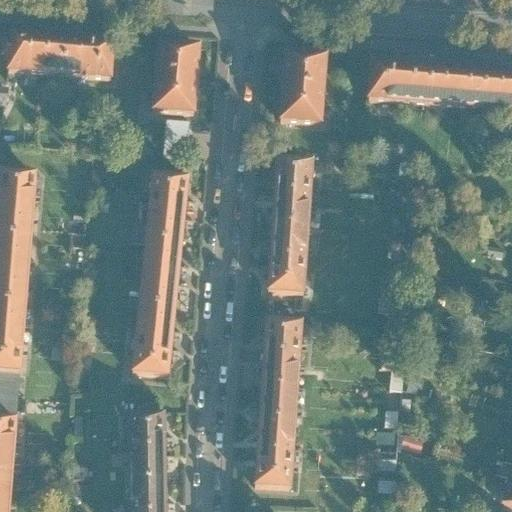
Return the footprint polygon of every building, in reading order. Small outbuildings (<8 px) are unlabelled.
[(57,77),(61,34),(8,30),(3,73),(57,77)] [(114,39),(61,34),(57,77),(110,82),(114,39)] [(198,49),(159,45),(153,115),(193,119),(198,49)] [(283,125),(318,128),(325,62),(289,58),(283,125)] [(424,68),(363,64),(360,104),(420,108),(424,68)] [(485,74),(424,68),(420,108),(482,113),(485,74)] [(511,115),(511,75),(485,74),(482,113),(511,115)] [(185,163),(189,124),(166,122),(162,161),(185,163)] [(308,200),(310,166),(268,164),(267,197),(308,200)] [(35,175),(0,172),(0,207),(32,210),(35,175)] [(185,216),(188,182),(150,179),(147,212),(185,216)] [(267,197),(265,230),(306,232),(308,200),(267,197)] [(0,207),(0,241),(30,243),(32,210),(0,207)] [(185,216),(147,212),(144,245),(181,249),(185,216)] [(304,265),(306,232),(265,230),(263,262),(304,265)] [(30,243),(0,241),(0,274),(27,276),(30,243)] [(178,281),(181,249),(144,245),(141,277),(178,281)] [(304,265),(263,262),(260,295),(301,298),(304,265)] [(0,274),(0,308),(24,310),(27,276),(0,274)] [(178,281),(141,277),(137,310),(175,313),(178,281)] [(24,310),(0,308),(0,339),(22,341),(24,310)] [(171,347),(175,313),(137,310),(133,343),(171,347)] [(297,360),(300,328),(257,325),(254,357),(297,360)] [(0,374),(19,376),(22,341),(0,339),(0,374)] [(168,381),(171,347),(133,343),(129,377),(168,381)] [(295,394),(297,360),(254,357),(252,391),(295,394)] [(19,376),(0,374),(0,420),(15,421),(19,376)] [(393,375),(393,394),(404,394),(405,375),(393,375)] [(292,427),(295,394),(252,391),(250,423),(292,427)] [(0,454),(13,455),(15,421),(0,420),(0,454)] [(165,456),(164,420),(125,421),(125,456),(165,456)] [(290,459),(292,427),(250,423),(248,455),(290,459)] [(423,456),(427,444),(407,438),(403,450),(423,456)] [(13,455),(0,454),(0,488),(10,489),(13,455)] [(287,492),(290,459),(248,455),(246,489),(287,492)] [(125,456),(126,487),(166,487),(165,456),(125,456)] [(511,467),(508,466),(503,486),(511,488),(511,467)] [(511,488),(503,486),(497,506),(511,509),(511,488)] [(165,511),(166,487),(126,487),(126,511),(165,511)] [(0,488),(0,511),(8,511),(10,489),(0,488)]
